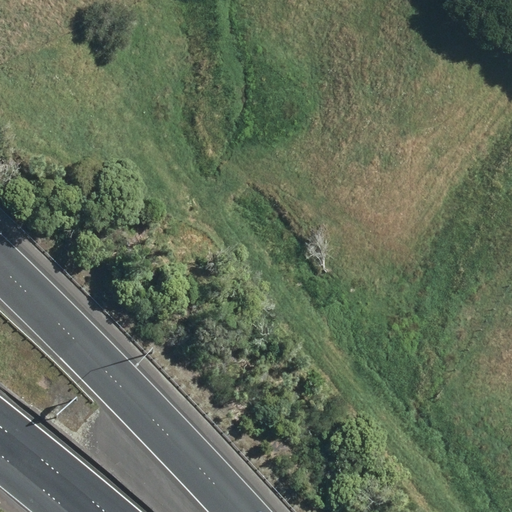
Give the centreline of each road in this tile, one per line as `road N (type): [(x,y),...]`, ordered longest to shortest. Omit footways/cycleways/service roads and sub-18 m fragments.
road 1 (motorway): [(0,274),(241,511)]
road 2 (motorway): [(104,511),(0,426)]
